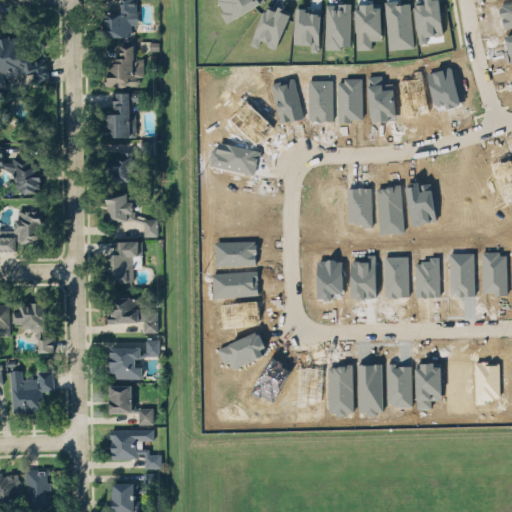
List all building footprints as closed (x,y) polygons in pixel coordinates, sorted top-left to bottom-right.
[(131,35),(131,24),(138,24),(137,0),(120,0),(121,11),(104,11),(105,36),(131,35)] [(388,48),(413,47),(411,0),(386,1),(388,48)] [(326,3),(325,47),(350,47),(351,3),(326,3)] [(276,44),(289,13),(268,4),(255,35),(276,44)] [(357,48),(371,48),(371,39),(382,39),(380,4),(355,5),(357,48)] [(321,8),(296,7),(294,43),(311,43),(310,51),(319,51),(321,8)] [(0,88),(8,86),(6,78),(27,72),(28,74),(34,73),(36,81),(49,78),(44,59),(34,62),(32,55),(25,53),(20,35),(11,38),(10,36),(0,38),(0,88)] [(105,84),(114,85),(116,86),(138,85),(140,76),(143,76),(143,57),(136,56),(136,43),(121,43),(120,55),(115,55),(114,61),(111,61),(110,70),(107,70),(107,77),(104,78),(105,84)] [(135,135),(135,113),(130,113),(130,100),(140,100),(140,91),(111,91),(111,105),(104,105),(104,136),(135,135)] [(140,139),(154,138),(154,153),(133,154),(134,181),(112,181),(113,172),(109,172),(109,157),(115,157),(115,154),(121,154),(121,150),(140,149),(140,139)] [(34,190),(18,191),(16,187),(16,180),(11,180),(11,176),(15,176),(14,172),(4,167),(0,167),(0,146),(3,146),(4,161),(12,161),(12,156),(33,156),(33,163),(35,164),(36,171),(40,171),(41,186),(37,187),(34,190)] [(107,192),(138,191),(138,202),(134,202),(134,215),(145,218),(157,218),(157,235),(143,235),(143,222),(134,218),(128,218),(128,220),(107,220),(107,192)] [(107,280),(119,280),(119,281),(129,282),(129,280),(133,280),(133,267),(142,267),(142,239),(116,239),(116,254),(108,254),(107,280)] [(108,322),(139,322),(139,320),(144,320),(144,331),(157,330),(156,311),(148,311),(148,305),(137,305),(137,296),(111,297),(112,306),(108,306),(108,322)] [(15,321),(23,321),(24,329),(47,328),(47,301),(31,301),(31,302),(15,303),(15,321)] [(39,351),(54,351),(53,335),(38,335),(39,351)] [(159,339),(145,338),(146,351),(141,352),(141,347),(111,346),(110,374),(115,375),(115,377),(140,378),(140,376),(142,376),(142,366),(136,366),(136,358),(141,358),(141,356),(148,354),(159,355),(159,339)] [(12,412),(43,410),(42,390),(54,389),(53,369),(38,370),(38,383),(22,384),(22,369),(10,369),(12,412)] [(110,385),(132,385),(132,401),(135,404),(135,407),(153,407),(153,423),(138,423),(138,411),(132,411),(132,412),(110,413),(110,402),(111,402),(111,396),(110,396),(110,385)] [(111,428),(153,428),(153,438),(135,438),(135,447),(149,447),(149,452),(160,452),(160,466),(144,466),(144,452),(138,452),(138,454),(136,457),(112,457),(112,451),(111,450),(111,442),(112,442),(112,437),(111,437),(111,428)] [(25,467),(47,467),(47,479),(51,479),(51,511),(26,511),(26,490),(31,490),(31,483),(25,483),(25,467)] [(113,511),(113,482),(133,482),(136,481),(139,483),(139,486),(144,486),(144,471),(157,471),(157,486),(146,486),(146,490),(137,490),(135,492),(135,501),(144,501),(144,509),(134,509),(134,511),(113,511)] [(0,504),(22,503),(20,473),(1,474),(1,472),(0,472),(0,504)]
